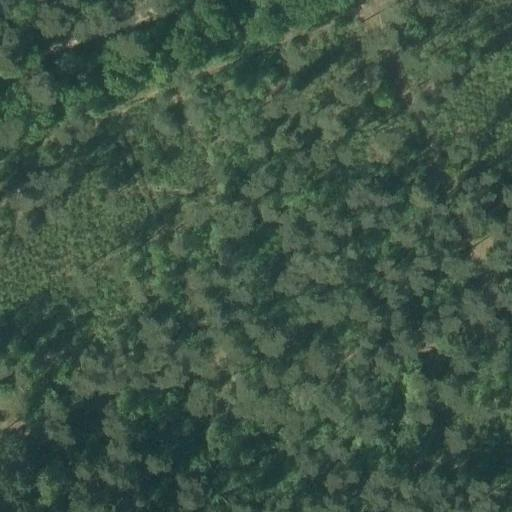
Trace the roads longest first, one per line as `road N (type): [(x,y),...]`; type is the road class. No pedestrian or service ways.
road 1 (track): [(0,75),(198,0)]
road 2 (track): [(6,424),(153,511)]
